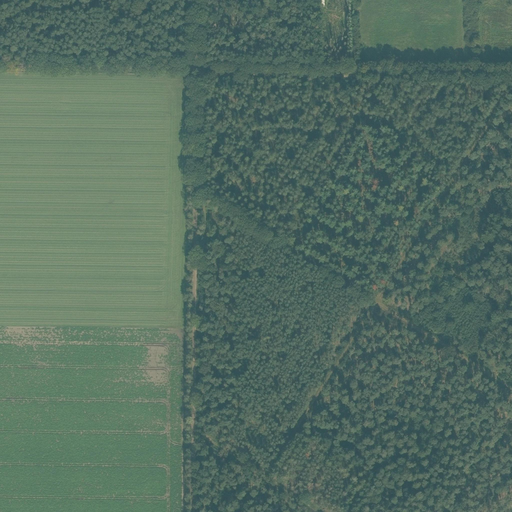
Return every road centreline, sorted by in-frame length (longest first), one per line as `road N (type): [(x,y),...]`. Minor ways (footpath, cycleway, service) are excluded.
road 1 (track): [(191,511),(196,70)]
road 2 (track): [(511,388),(376,302),(511,90)]
road 3 (track): [(511,71),(190,69)]
road 4 (track): [(190,69),(0,67)]
road 5 (track): [(204,438),(319,511)]
